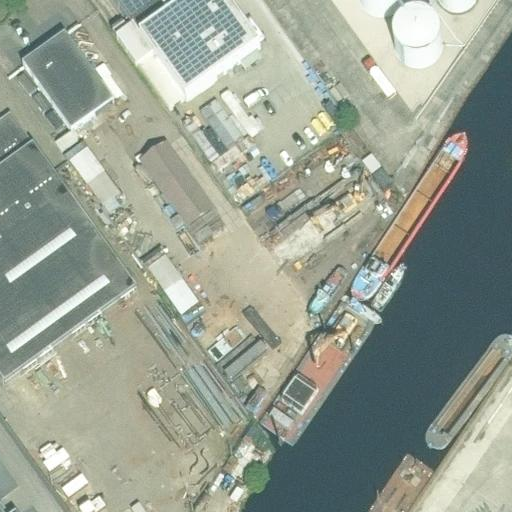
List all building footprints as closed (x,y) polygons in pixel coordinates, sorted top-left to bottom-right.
[(154,60),(186,104),(260,51),(222,0),(110,0),(133,31),(116,43),(137,72),(154,60)] [(436,35),(408,26),(416,3),(413,0),(353,0),(353,1),(377,33),(373,45),(389,50),(409,77),(432,85),(446,74),(452,56),(436,35)] [(480,24),(481,0),(443,0),(443,22),(480,24)] [(23,69),(71,137),(113,107),(65,39),(23,69)] [(0,125),(0,245),(2,248),(0,249),(0,382),(5,389),(136,294),(10,119),(0,125)] [(140,168),(187,233),(213,214),(166,149),(140,168)] [(174,271),(158,281),(172,307),(189,297),(174,271)]
